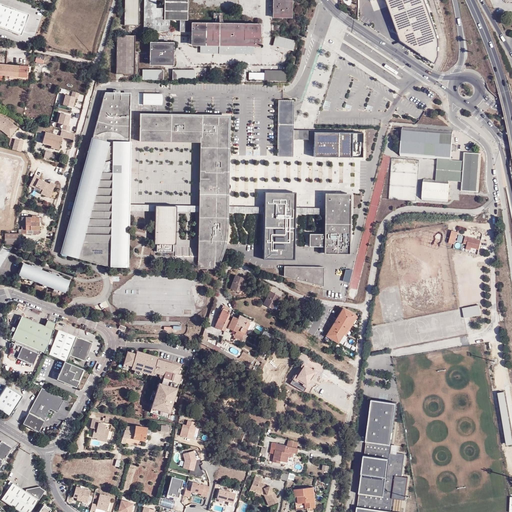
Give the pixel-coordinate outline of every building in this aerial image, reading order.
[(139,0),(125,0),(125,24),(139,24),(139,0)] [(144,0),(143,30),(152,30),(169,30),(169,19),(179,20),(179,31),(183,31),(184,0),(144,0)] [(292,0),(274,0),(274,16),(292,17),(292,0)] [(398,38),(433,62),(436,57),(437,55),(437,52),(438,45),(437,36),(422,0),(368,0),(368,1),(369,0),(383,0),(388,11),(398,38)] [(30,14),(0,2),(0,26),(22,35),(30,14)] [(213,20),(222,20),(222,12),(213,12),(213,20)] [(190,24),(190,46),(200,46),(254,47),(260,46),(260,24),(190,24)] [(136,36),(117,35),(116,73),(135,73),(136,36)] [(296,41),(275,36),(273,45),(293,51),(296,41)] [(172,42),(168,42),(149,41),(148,63),(172,63),(172,43),(172,42)] [(207,58),(207,64),(235,64),(235,54),(201,54),(201,58),(207,58)] [(28,66),(8,64),(7,75),(6,77),(10,77),(10,75),(19,76),(28,76),(28,66)] [(163,68),(141,67),(141,76),(163,77),(163,68)] [(194,69),(172,68),(171,78),(194,79),(194,69)] [(264,80),(286,81),(286,71),(265,70),(264,73),(264,80)] [(105,92),(81,183),(86,184),(84,191),(80,190),(63,252),(129,267),(130,209),(119,209),(119,205),(130,205),(132,93),(122,93),(121,99),(115,99),(115,93),(105,92)] [(164,93),(145,92),(144,104),(164,105),(164,93)] [(60,103),(73,106),(75,96),(62,93),(60,103)] [(283,100),(278,100),(277,156),(293,157),(293,140),(293,130),(294,101),(283,100)] [(55,122),(62,124),(61,129),(69,130),(70,126),(68,126),(70,114),(57,112),(55,122)] [(8,119),(0,114),(0,130),(1,130),(10,137),(19,127),(8,119)] [(200,172),(200,190),(198,269),(219,270),(227,246),(228,242),(228,211),(228,206),(229,190),(229,189),(231,189),(232,187),(232,186),(232,184),(231,183),(229,182),(228,181),(228,171),(228,155),(231,115),(207,115),(203,115),(171,114),(142,114),(141,141),(145,141),(201,143),(200,172)] [(403,129),(400,156),(437,160),(435,182),(423,181),(422,201),(449,203),(450,184),(463,185),(462,193),(478,194),(481,155),(465,154),(464,163),(452,161),(453,152),(458,153),(459,147),(452,147),(454,133),(403,129)] [(304,131),(293,130),(293,140),(314,140),(314,133),(314,131),(304,131)] [(53,145),(60,147),(63,139),(74,142),(76,135),(63,132),(61,137),(46,132),(44,143),(53,145)] [(363,133),(314,133),(314,140),(314,158),(363,158),(363,133)] [(12,149),(21,151),(24,140),(14,138),(12,149)] [(43,194),(51,198),(57,185),(52,182),(51,184),(41,179),(42,177),(37,175),(32,185),(37,188),(37,186),(45,189),(43,194)] [(407,184),(392,183),(390,199),(416,200),(416,198),(410,198),(411,187),(407,187),(407,184)] [(295,193),(263,193),(262,260),(294,260),(295,193)] [(351,194),(325,193),(324,234),(309,234),(309,246),(324,247),(324,254),(350,254),(351,194)] [(177,206),(156,206),(155,244),(177,244),(177,206)] [(33,229),(33,233),(39,234),(40,217),(23,216),(22,233),(26,233),(27,229),(33,229)] [(459,233),(453,232),(449,244),(455,246),(459,233)] [(18,233),(3,233),(4,244),(18,243),(18,233)] [(467,247),(473,249),(479,251),(482,241),(466,237),(464,244),(468,245),(467,247)] [(4,245),(0,252),(0,253),(7,257),(11,250),(4,245)] [(129,267),(63,252),(63,254),(111,267),(129,267)] [(36,267),(24,263),(20,274),(66,292),(71,281),(58,276),(58,277),(53,275),(53,274),(41,269),(40,270),(36,269),(36,267)] [(324,268),(283,267),(284,277),(323,287),(324,268)] [(350,282),(351,269),(344,268),(343,282),(350,282)] [(245,278),(235,275),(230,289),(240,293),(245,278)] [(280,296),(270,291),(263,304),(272,309),(280,296)] [(476,306),(459,309),(461,319),(478,316),(476,306)] [(343,334),(355,315),(344,308),(336,321),(333,320),(331,323),(334,325),(327,336),(338,342),(343,334)] [(224,327),(227,320),(230,313),(224,311),(217,328),(223,331),(224,327)] [(357,316),(355,315),(343,334),(346,335),(357,316)] [(44,352),(56,324),(48,320),(45,326),(22,316),(17,328),(12,339),(16,341),(39,351),(44,352)] [(241,316),(239,320),(251,325),(252,323),(250,322),(251,320),(241,316)] [(251,325),(239,320),(235,318),(230,329),(238,333),(245,336),(246,336),(247,334),(251,326),(251,325)] [(60,328),(50,354),(68,361),(71,354),(83,359),(85,360),(87,359),(88,358),(93,343),(92,341),(60,328)] [(245,336),(238,333),(236,338),(243,341),(245,336)] [(205,334),(201,340),(209,343),(211,336),(205,334)] [(201,340),(200,344),(236,362),(238,358),(221,350),(221,349),(215,346),(217,341),(211,338),(209,343),(201,340)] [(39,352),(39,351),(16,341),(15,342),(39,352)] [(39,352),(15,342),(10,354),(34,364),(38,353),(39,352)] [(130,347),(125,363),(133,365),(133,368),(154,374),(155,371),(161,373),(160,374),(162,378),(164,379),(163,383),(160,382),(158,391),(155,400),(151,413),(169,419),(171,414),(175,400),(176,395),(180,382),(182,377),(183,374),(180,373),(182,365),(159,358),(159,356),(130,347)] [(84,369),(64,361),(57,379),(76,387),(84,369)] [(305,366),(307,363),(303,361),(301,365),(300,364),(294,374),(295,374),(293,378),(291,377),(289,380),(291,380),(290,382),(299,386),(305,390),(309,382),(307,381),(313,372),(315,373),(317,369),(313,367),(311,370),(305,366)] [(22,394),(6,384),(0,393),(0,408),(10,414),(22,394)] [(46,388),(41,386),(23,422),(38,431),(51,408),(57,411),(65,397),(48,390),(49,388),(47,387),(46,388)] [(348,406),(326,392),(323,396),(345,410),(348,406)] [(502,394),(496,395),(504,447),(511,446),(502,394)] [(371,399),(355,511),(399,511),(390,511),(391,497),(404,499),(407,477),(401,476),(404,454),(396,452),(389,451),(390,444),(396,402),(371,399)] [(109,438),(111,428),(106,427),(107,423),(100,422),(101,419),(94,418),(92,426),(96,427),(94,435),(109,438)] [(186,424),(182,424),(179,436),(193,439),(196,422),(187,420),(186,424)] [(146,441),(149,427),(136,425),(136,427),(128,427),(127,432),(126,432),(123,443),(127,444),(129,438),(146,441)] [(295,448),(297,442),(287,439),(286,446),(295,448)] [(0,467),(4,462),(5,460),(12,448),(2,441),(0,443),(0,467)] [(295,448),(286,446),(276,443),(275,448),(273,453),(272,461),(279,462),(280,460),(286,461),(288,456),(293,457),(295,457),(297,448),(295,448)] [(390,444),(389,451),(396,452),(397,445),(390,444)] [(194,450),(184,453),(185,460),(182,468),(194,471),(197,460),(194,450)] [(322,471),(329,472),(330,465),(323,464),(322,471)] [(280,479),(288,481),(290,474),(282,472),(280,479)] [(178,497),(183,479),(171,476),(166,494),(178,497)] [(269,498),(273,504),(279,501),(274,490),(272,491),(269,485),(268,486),(264,484),(264,483),(261,482),(262,478),(255,476),(250,490),(257,492),(257,489),(263,491),(265,491),(267,492),(267,493),(267,494),(269,498)] [(207,496),(210,486),(192,481),(190,488),(186,487),(184,495),(190,497),(191,492),(207,496)] [(2,499),(21,511),(28,511),(45,489),(40,486),(27,488),(26,490),(13,482),(7,490),(2,499)] [(72,500),(87,502),(90,489),(74,486),(72,500)] [(293,489),(294,496),(297,496),(298,501),(304,501),(304,507),(315,505),(312,486),(293,489)] [(31,511),(46,490),(45,489),(28,511),(31,511)] [(216,500),(233,503),(235,492),(218,489),(216,500)] [(107,511),(110,496),(99,493),(96,504),(92,503),(90,510),(95,511),(95,508),(107,511)] [(296,508),(304,507),(304,501),(298,501),(297,496),(294,496),(296,508)] [(130,511),(133,502),(121,499),(117,511),(130,511)]
